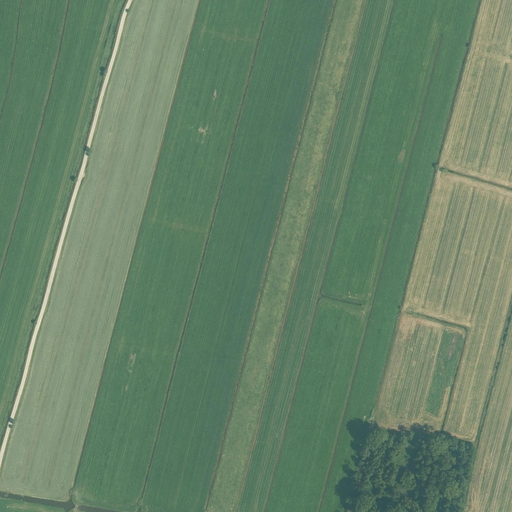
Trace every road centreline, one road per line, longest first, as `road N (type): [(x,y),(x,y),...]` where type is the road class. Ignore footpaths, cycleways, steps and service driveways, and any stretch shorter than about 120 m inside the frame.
road 1 (track): [(483,0),(376,420),(359,422),(342,511)]
road 2 (unclassified): [(0,468),(130,0)]
